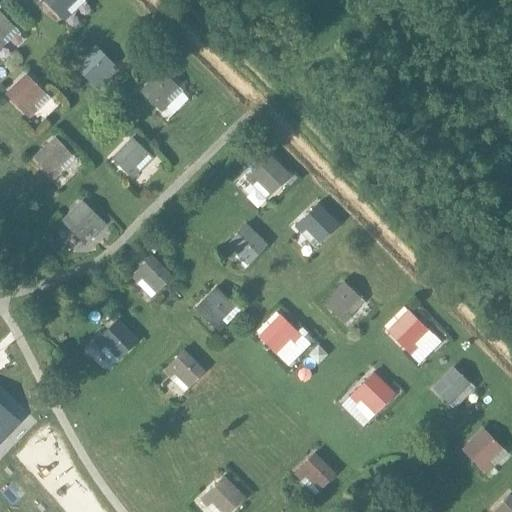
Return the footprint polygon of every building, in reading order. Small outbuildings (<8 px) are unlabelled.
[(42,0),(63,21),(69,15),(64,10),(74,0),(42,0)] [(143,0),(156,17),(170,6),(165,0),(143,0)] [(0,49),(4,46),(0,42),(0,40),(14,27),(0,13),(0,49)] [(75,67),(97,90),(103,84),(99,79),(113,65),(96,47),(75,67)] [(141,92),(161,112),(167,106),(162,101),(176,87),(162,72),(141,92)] [(6,96),(29,119),(35,113),(30,108),(45,94),(27,75),(6,96)] [(34,159),(53,179),(59,174),(55,169),(70,155),(55,139),(34,159)] [(112,159),(132,179),(138,173),(133,168),(148,154),(132,139),(112,159)] [(251,185),(256,181),(271,195),(289,177),(268,156),(245,179),(251,185)] [(62,222),(80,240),(94,226),(99,230),(105,224),(83,202),(62,222)] [(301,233),(305,228),(320,243),(338,225),(317,205),(295,227),(301,233)] [(224,248),(230,254),(234,249),(249,264),(266,246),(246,226),(224,248)] [(137,282),(142,278),(156,292),(171,278),(151,257),(131,276),(137,282)] [(323,304),(343,323),(349,317),(345,312),(359,297),(343,283),(323,304)] [(199,312),(218,331),(224,325),(220,320),(234,306),(219,291),(199,312)] [(387,332),(410,354),(416,348),(411,344),(426,329),(408,311),(387,332)] [(259,337),(274,352),(289,337),(293,342),(299,336),(280,316),(259,337)] [(93,343),(99,349),(105,344),(119,359),(137,341),(116,321),(93,343)] [(163,371),(169,377),(174,372),(189,387),(203,372),(183,351),(163,371)] [(433,389),(448,403),(468,383),(453,368),(433,389)] [(357,402),(361,398),(376,412),(393,395),(373,374),(351,397),(357,402)] [(0,438),(17,421),(0,404),(0,438)] [(463,450),(485,473),(491,467),(486,462),(501,448),(483,430),(463,450)] [(29,469),(49,455),(47,451),(52,448),(43,435),(18,452),(29,469)] [(301,480),(305,475),(320,490),(334,475),(314,454),(295,474),(301,480)] [(201,500),(207,506),(212,502),(222,511),(230,511),(244,499),(224,478),(201,500)] [(8,488),(0,494),(0,495),(11,509),(20,501),(8,488)] [(113,511),(96,492),(72,511),(113,511)] [(511,511),(511,498),(509,496),(492,511),(511,511)]
